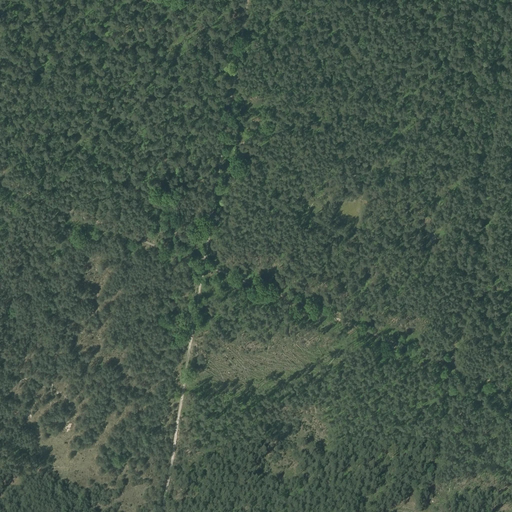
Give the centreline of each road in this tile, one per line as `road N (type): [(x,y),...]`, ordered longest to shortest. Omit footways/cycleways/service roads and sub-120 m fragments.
road 1 (track): [(511,391),(202,266)]
road 2 (track): [(250,0),(202,266)]
road 3 (track): [(202,266),(161,511)]
road 4 (track): [(202,266),(0,182)]
road 5 (track): [(451,367),(459,264),(364,218)]
